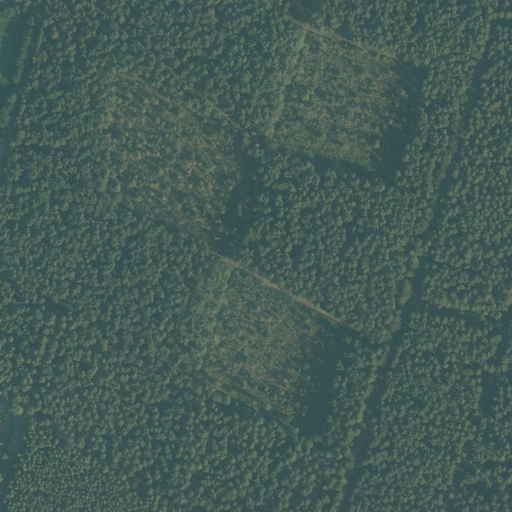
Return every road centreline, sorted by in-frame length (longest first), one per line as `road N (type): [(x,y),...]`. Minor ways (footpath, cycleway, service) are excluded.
road 1 (track): [(438,201),(247,133),(86,0)]
road 2 (track): [(159,493),(18,422),(104,197)]
road 3 (track): [(390,349),(104,197)]
road 4 (track): [(499,5),(406,298)]
road 5 (track): [(233,266),(315,0)]
road 6 (track): [(233,266),(159,493)]
road 7 (track): [(476,81),(307,25),(270,0)]
road 8 (track): [(104,197),(115,55),(142,0)]
road 9 (track): [(450,511),(508,327)]
road 10 (track): [(390,349),(337,511)]
road 11 (unclassified): [(44,0),(5,151)]
road 12 (track): [(197,375),(61,304)]
